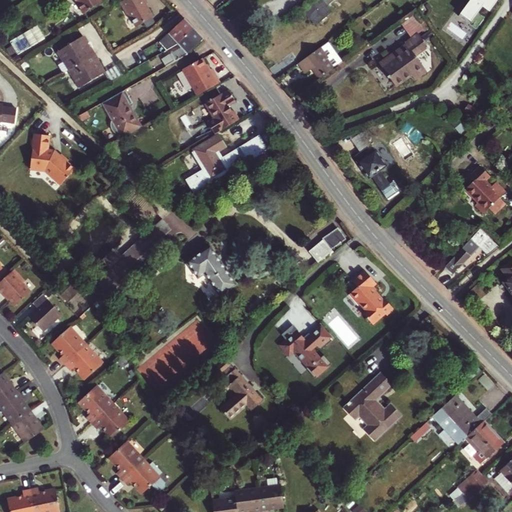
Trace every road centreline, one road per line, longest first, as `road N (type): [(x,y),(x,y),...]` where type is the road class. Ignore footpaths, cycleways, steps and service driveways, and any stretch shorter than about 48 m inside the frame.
road 1 (secondary): [(511,376),(376,239),(188,0)]
road 2 (residential): [(0,324),(44,377),(74,455)]
